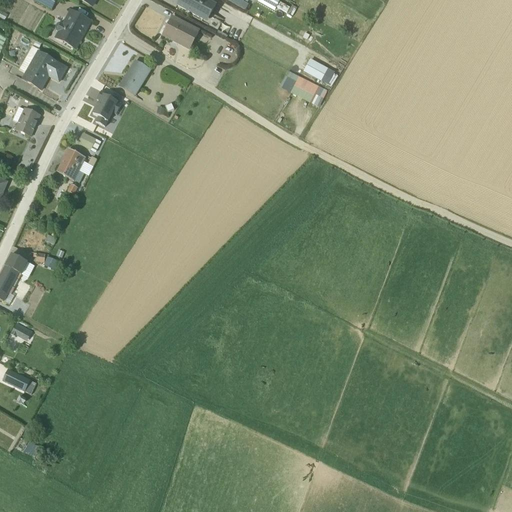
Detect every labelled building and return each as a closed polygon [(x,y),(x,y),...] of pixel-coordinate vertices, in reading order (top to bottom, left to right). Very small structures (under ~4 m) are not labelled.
[(51,12),(57,0),(34,0),(33,2),(51,12)] [(200,25),(215,34),(221,24),(209,17),(215,7),(202,0),(183,0),(182,1),(180,0),(176,7),(202,21),(200,25)] [(247,0),(226,0),(246,10),(250,2),(247,0)] [(258,0),(258,2),(277,11),(281,0),(258,0)] [(57,33),(53,40),(75,52),(91,23),(69,10),(61,24),(60,24),(56,25),(54,28),(55,32),(57,33)] [(171,19),(162,37),(172,42),(173,40),(189,48),(198,32),(171,19)] [(48,79),(58,85),(67,70),(66,69),(38,53),(39,52),(31,48),(17,72),(23,76),(20,81),(40,93),(48,79)] [(304,72),(322,82),(330,69),(312,59),(304,72)] [(135,63),(119,88),(133,97),(149,72),(135,63)] [(318,85),(305,78),(300,87),(314,94),(318,85)] [(95,124),(104,129),(112,115),(115,116),(121,106),(112,102),(113,100),(100,93),(96,101),(98,103),(92,116),(97,119),(95,124)] [(30,139),(40,117),(23,110),(23,111),(18,109),(12,122),(17,124),(13,132),(30,139)] [(101,144),(82,134),(76,146),(95,155),(101,144)] [(30,170),(31,166),(23,163),(26,157),(34,160),(40,149),(28,144),(18,165),(30,170)] [(85,160),(68,151),(56,174),(78,185),(83,175),(79,173),(85,160)] [(96,161),(91,158),(87,165),(92,168),(96,161)] [(70,186),(67,193),(73,196),(77,189),(70,186)] [(45,256),(36,254),(35,263),(43,265),(45,256)] [(21,277),(27,264),(10,256),(0,275),(0,302),(3,304),(11,289),(13,290),(20,276),(21,277)] [(47,258),(43,267),(52,271),(56,263),(47,258)] [(63,265),(58,263),(55,270),(60,273),(63,265)] [(13,328),(4,346),(17,353),(26,335),(13,328)] [(24,393),(29,382),(7,372),(2,382),(24,393)] [(38,460),(43,449),(20,438),(15,449),(38,460)]
